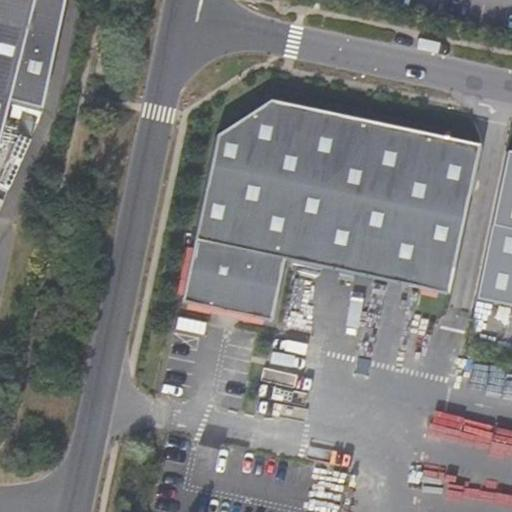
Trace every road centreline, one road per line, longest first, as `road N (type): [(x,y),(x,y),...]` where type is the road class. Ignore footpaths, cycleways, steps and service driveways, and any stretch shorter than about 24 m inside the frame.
road 1 (residential): [(77,511),(180,15)]
road 2 (residential): [(511,89),(180,15)]
